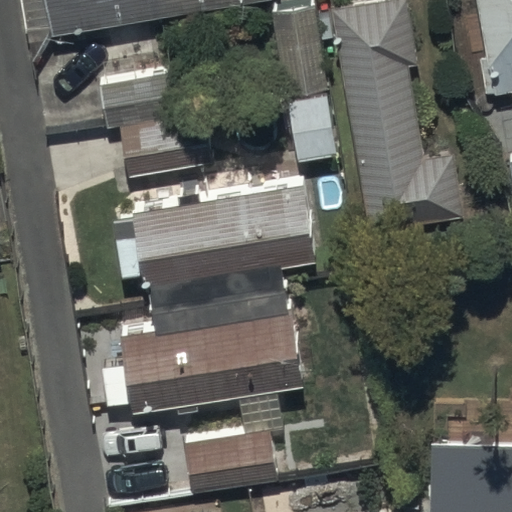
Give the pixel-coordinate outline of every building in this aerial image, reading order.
[(45,0),(48,14),(150,0),(45,0)] [(312,0),(270,0),(282,78),(285,78),(294,136),(332,130),(312,0)] [(413,0),(332,0),(367,213),(464,196),(454,135),(427,139),(411,41),(420,40),(413,0)] [(511,0),(476,0),(485,44),(472,46),(478,79),(511,73),(511,0)] [(172,63),(99,72),(104,114),(123,112),(128,157),(212,147),(206,97),(177,100),(172,63)] [(150,297),(292,279),(288,258),(318,253),(307,181),(125,211),(136,279),(146,277),(150,297)] [(292,279),(150,297),(153,319),(123,324),(135,400),(245,382),(283,375),(307,371),(292,279)] [(276,463),(271,413),(185,426),(192,476),(276,463)] [(511,417),(429,415),(427,493),(511,495),(511,417)]
